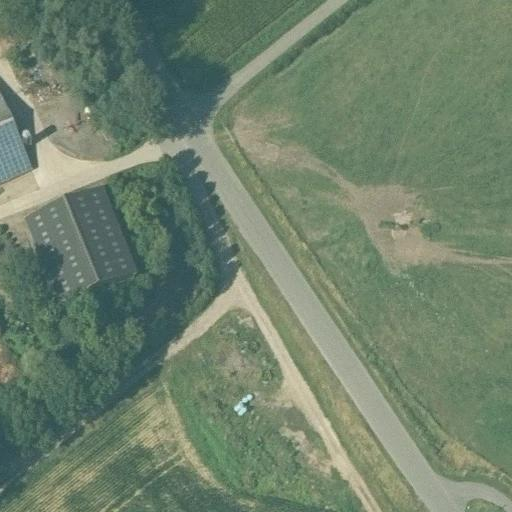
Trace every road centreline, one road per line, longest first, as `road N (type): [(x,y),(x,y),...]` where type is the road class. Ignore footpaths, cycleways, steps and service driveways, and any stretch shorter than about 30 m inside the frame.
road 1 (unclassified): [(432,498),(181,120)]
road 2 (track): [(246,297),(0,483)]
road 3 (track): [(277,275),(246,297),(382,511)]
road 4 (unclassified): [(338,0),(181,120)]
road 5 (unclassified): [(181,120),(115,0)]
